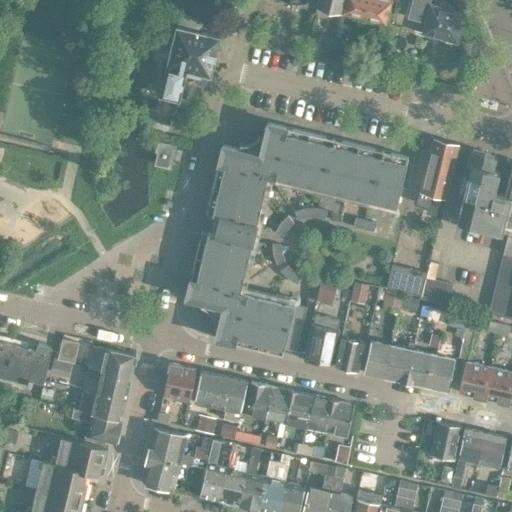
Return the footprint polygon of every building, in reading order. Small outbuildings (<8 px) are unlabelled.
[(317,0),(316,5),(340,11),(342,0),(317,0)] [(343,0),(341,12),(363,17),(366,0),(343,0)] [(366,0),(363,17),(385,22),(390,0),(366,0)] [(412,0),(408,16),(425,20),(422,32),(456,41),(464,12),(451,9),(453,0),(440,0),(439,5),(429,3),(427,2),(428,0),(412,0)] [(219,53),(219,51),(219,50),(218,50),(218,49),(216,49),(220,35),(200,30),(202,22),(200,19),(182,15),(178,17),(177,25),(176,25),(160,94),(178,98),(184,74),(200,78),(201,72),(210,74),(214,60),(215,60),(216,60),(217,60),(217,59),(218,58),(219,56),(219,54),(219,53)] [(146,89),(158,92),(166,63),(155,60),(146,89)] [(168,133),(189,138),(194,117),(173,112),(168,133)] [(394,205),(408,155),(267,121),(259,153),(222,144),(205,211),(214,214),(210,231),(201,229),(185,296),(222,305),(215,337),(282,353),(283,347),(295,350),(306,306),(240,290),(267,175),(394,205)] [(445,197),(458,144),(433,138),(428,155),(429,156),(425,172),(424,172),(416,202),(427,205),(430,193),(445,197)] [(155,163),(169,167),(171,158),(179,160),(180,158),(183,158),(184,155),(173,153),(173,150),(184,153),(185,150),(182,149),(182,147),(174,145),(175,145),(158,141),(155,150),(158,150),(155,163)] [(507,233),(511,234),(511,166),(511,165),(511,160),(507,182),(497,180),(499,170),(493,169),(496,155),(470,149),(466,164),(470,165),(456,221),(507,233)] [(306,217),(304,207),(294,211),(298,219),(306,217)] [(315,207),(304,207),(306,217),(314,216),(315,207)] [(327,210),(315,207),(314,216),(324,219),(327,210)] [(288,214),(280,222),(287,228),(293,222),(288,214)] [(353,226),(363,228),(365,219),(355,216),(353,226)] [(365,219),(363,228),(373,230),(376,221),(365,219)] [(287,228),(280,222),(274,232),(283,235),(287,228)] [(511,318),(511,234),(507,233),(488,312),(511,318)] [(272,243),(272,253),(281,252),(281,243),(272,243)] [(281,252),(272,253),(276,264),(284,260),(281,252)] [(420,295),(425,276),(426,271),(391,263),(386,286),(420,295)] [(280,270),(287,278),(294,269),(287,264),(280,270)] [(294,269),(287,278),(297,283),(300,274),(294,269)] [(321,275),(315,300),(331,304),(337,277),(321,273),(321,275)] [(447,304),(452,283),(425,276),(420,295),(420,297),(447,304)] [(363,298),(366,282),(355,280),(352,296),(363,298)] [(398,304),(401,292),(385,289),(382,301),(398,304)] [(400,305),(414,308),(416,298),(402,295),(400,305)] [(468,316),(451,312),(450,318),(454,324),(457,325),(466,327),(468,316)] [(315,314),(313,323),(311,323),(303,358),(331,364),(338,329),(335,328),(337,319),(315,314)] [(466,327),(465,331),(471,333),(474,317),(468,315),(468,316),(466,327)] [(487,330),(497,332),(499,323),(489,321),(487,330)] [(499,323),(497,332),(508,334),(510,325),(499,323)] [(457,325),(455,334),(464,336),(465,331),(466,327),(457,325)] [(471,333),(465,331),(464,336),(459,357),(466,358),(471,333)] [(434,333),(432,344),(439,346),(441,335),(434,333)] [(334,365),(357,370),(357,369),(363,341),(341,336),(335,364),(334,364),(334,365)] [(59,358),(69,360),(73,361),(78,341),(62,338),(58,357),(59,358)] [(37,341),(35,347),(0,339),(0,374),(28,381),(27,382),(31,382),(31,379),(43,381),(51,345),(37,341)] [(363,371),(384,376),(391,344),(370,340),(363,371)] [(400,379),(405,381),(412,349),(391,344),(384,376),(400,379)] [(94,345),(88,367),(130,377),(136,355),(94,345)] [(411,381),(426,385),(433,353),(412,349),(405,381),(411,382),(411,381)] [(433,353),(426,385),(448,389),(454,358),(433,353)] [(463,393),(483,397),(490,366),(465,360),(458,391),(463,392),(463,393)] [(191,368),(191,367),(169,362),(168,369),(163,394),(189,400),(196,369),(191,368)] [(483,397),(506,403),(511,376),(511,370),(490,366),(483,397)] [(86,375),(83,388),(125,398),(130,377),(88,367),(87,375),(86,375)] [(194,401),(217,406),(224,374),(217,373),(201,370),(194,401)] [(224,374),(217,406),(225,407),(223,417),(238,420),(247,379),(231,376),(224,374)] [(244,412),(264,416),(271,385),(266,384),(266,383),(251,380),(244,412)] [(264,416),(285,421),(292,389),(286,388),(271,385),(264,416)] [(40,400),(52,404),(56,390),(44,386),(40,400)] [(83,388),(78,409),(121,419),(125,398),(83,388)] [(285,421),(305,425),(312,394),(298,391),(298,390),(292,389),(285,421)] [(306,425),(326,430),(333,398),(327,396),(327,397),(312,394),(305,425),(306,425)] [(333,398),(326,430),(346,434),(353,403),(338,399),(339,399),(333,398)] [(121,419),(78,409),(73,408),(71,416),(89,420),(86,434),(116,442),(121,419)] [(156,420),(167,423),(169,413),(158,411),(156,420)] [(215,422),(200,419),(197,429),(212,433),(215,422)] [(430,453),(453,458),(460,426),(437,421),(430,453)] [(224,422),(222,435),(227,436),(234,437),(236,430),(237,426),(237,424),(224,422)] [(149,446),(147,453),(205,467),(206,462),(208,456),(194,454),(193,456),(181,454),(186,433),(154,425),(149,446)] [(478,460),(484,431),(464,427),(453,475),(453,476),(451,486),(459,487),(465,457),(478,460)] [(8,428),(5,440),(16,443),(19,430),(8,428)] [(236,430),(234,437),(244,440),(246,432),(236,430)] [(505,436),(484,431),(478,460),(499,465),(505,436)] [(264,444),(275,447),(277,437),(266,434),(264,444)] [(54,464),(89,472),(101,475),(107,447),(61,436),(55,462),(54,464)] [(285,438),(282,448),(292,451),(294,440),(285,438)] [(294,440),(292,451),(299,452),(299,451),(301,442),(294,440)] [(338,460),(345,461),(349,446),(341,444),(338,460)] [(205,467),(201,487),(199,494),(219,499),(226,467),(214,464),(218,447),(210,445),(208,456),(206,462),(205,467)] [(314,445),(312,454),(322,456),(324,447),(314,445)] [(258,508),(258,507),(265,475),(254,473),(258,457),(260,448),(252,446),(249,455),(246,471),(238,503),(258,508)] [(219,499),(238,503),(246,471),(235,469),(239,453),(231,450),(227,467),(226,467),(219,499)] [(194,485),(201,487),(205,467),(147,453),(145,461),(145,462),(142,477),(146,483),(173,489),(178,468),(190,471),(188,476),(196,477),(194,485)] [(37,487),(83,497),(89,472),(54,464),(55,462),(43,459),(37,487)] [(324,511),(333,474),(335,465),(310,460),(308,469),(325,473),(321,488),(308,485),(302,511),(324,511)] [(258,507),(278,511),(285,480),(288,463),(279,461),(276,478),(265,475),(258,507)] [(285,480),(278,511),(297,511),(304,484),(308,464),(299,462),(296,477),(298,477),(296,482),(285,480)] [(335,465),(333,474),(342,476),(344,467),(336,465),(335,465)] [(426,470),(424,479),(451,486),(453,476),(426,470)] [(333,474),(324,511),(347,511),(351,495),(339,492),(342,476),(333,474)] [(405,511),(412,482),(404,480),(400,495),(397,494),(394,506),(380,503),(378,511),(405,511)] [(421,511),(418,511),(420,500),(417,499),(420,484),(412,482),(405,511),(421,511)] [(485,493),(495,495),(497,485),(487,483),(485,493)] [(31,511),(34,511),(79,511),(83,497),(37,487),(31,511)] [(497,487),(495,495),(511,498),(511,489),(507,489),(497,487)] [(447,511),(452,491),(444,489),(439,511),(447,511)] [(456,511),(461,493),(458,492),(457,492),(452,491),(447,511),(456,511)] [(351,511),(377,511),(379,501),(356,496),(351,511)] [(476,511),(480,497),(475,496),(471,511),(476,511)]
